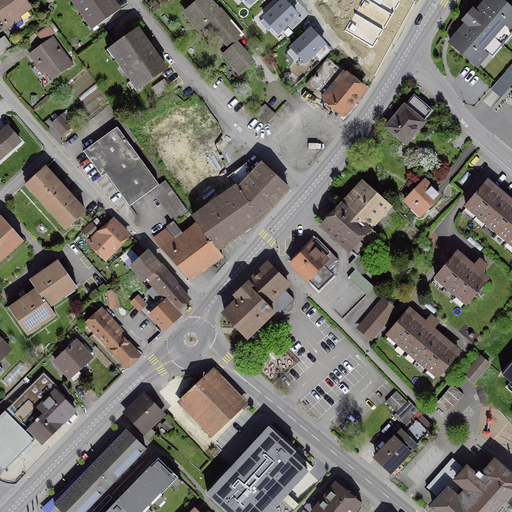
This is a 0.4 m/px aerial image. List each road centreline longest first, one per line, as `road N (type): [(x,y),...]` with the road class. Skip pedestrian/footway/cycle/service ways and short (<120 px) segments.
road 1 (residential): [(0,88),(209,306)]
road 2 (secondary): [(202,348),(406,511)]
road 3 (residential): [(307,192),(235,128),(132,0)]
road 4 (residential): [(260,245),(444,426)]
road 5 (primary): [(11,510),(134,383),(179,352)]
road 6 (primary): [(307,192),(405,54)]
road 7 (residential): [(511,162),(405,54)]
